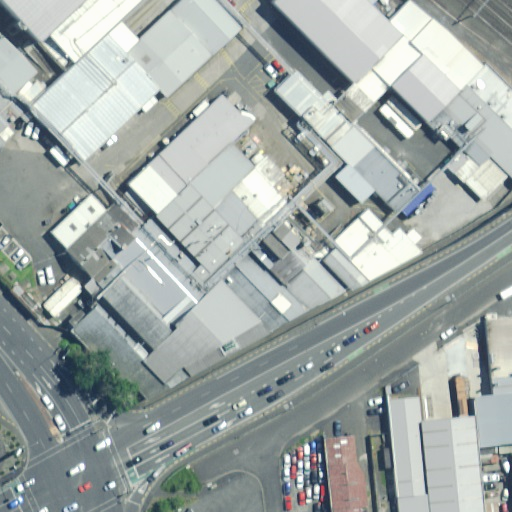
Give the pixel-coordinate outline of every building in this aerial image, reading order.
[(3,0),(53,49),(61,42),(84,65),(128,21),(149,0),(3,0)] [(128,21),(84,65),(40,110),(95,164),(167,92),(181,106),(251,36),(214,0),(190,0),(149,41),(128,21)] [(450,111),(491,71),(419,0),(395,24),(370,0),(294,0),(284,10),(365,91),(379,77),(432,129),(450,111)] [(0,119),(47,73),(0,25),(0,119)] [(425,197),(303,68),(281,90),(403,218),(425,197)] [(511,92),(491,71),(450,111),(511,172),(511,92)] [(80,331),(155,404),(355,291),(286,218),(297,207),(239,153),(260,132),(228,95),(138,181),(212,270),(203,282),(108,180),(53,230),(118,298),(80,331)] [(422,255),(375,212),(340,250),(375,283),(422,255)] [(511,318),(495,320),(500,382),(511,380),(511,318)] [(511,380),(500,382),(502,399),(485,401),(490,452),(511,450),(511,380)] [(439,511),(429,398),(398,401),(408,511),(439,511)] [(492,511),(485,426),(434,431),(441,511),(492,511)] [(376,511),(370,437),(336,440),(342,511),(376,511)]
